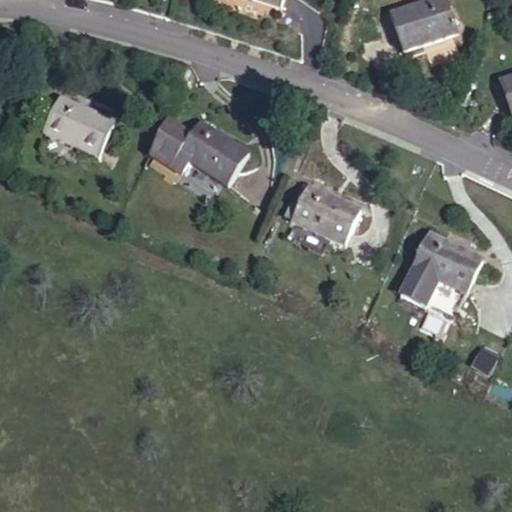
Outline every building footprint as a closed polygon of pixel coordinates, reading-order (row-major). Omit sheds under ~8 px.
[(215,0),(214,7),(278,25),(285,0),(215,0)] [(440,10),(384,32),(402,73),(458,50),(440,10)] [(511,90),(503,94),(511,111),(511,90)] [(90,179),(107,142),(50,115),(33,151),(90,179)] [(187,150),(166,134),(150,172),(179,193),(188,181),(173,170),(187,150)] [(188,181),(223,208),(249,174),(196,136),(187,150),(173,170),(188,181)] [(286,245),(337,267),(354,229),(303,207),(286,245)] [(413,296),(466,320),(484,280),(430,258),(413,296)] [(466,320),(413,296),(401,319),(427,330),(455,343),(466,320)] [(427,330),(401,319),(400,324),(425,335),(427,330)] [(481,396),(491,381),(478,372),(467,387),(481,396)]
